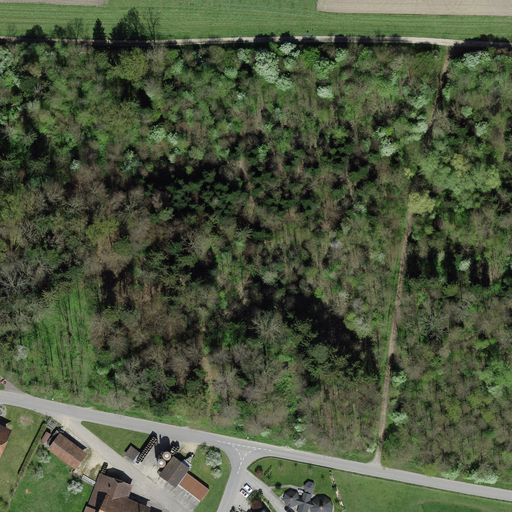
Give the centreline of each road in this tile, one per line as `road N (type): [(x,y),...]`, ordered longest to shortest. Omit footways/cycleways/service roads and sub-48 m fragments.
road 1 (track): [(511,45),(0,43)]
road 2 (track): [(376,471),(398,282),(456,40)]
road 3 (tertiary): [(511,495),(246,446)]
road 4 (tertiary): [(246,446),(57,408)]
road 5 (residential): [(57,408),(180,511)]
